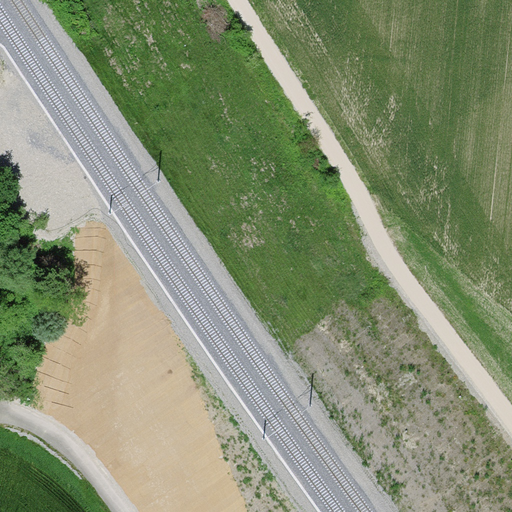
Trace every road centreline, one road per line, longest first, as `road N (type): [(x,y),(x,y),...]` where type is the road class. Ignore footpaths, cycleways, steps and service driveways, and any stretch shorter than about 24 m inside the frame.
road 1 (track): [(511,424),(385,254),(346,168),(236,0)]
road 2 (track): [(0,413),(60,435),(125,511)]
